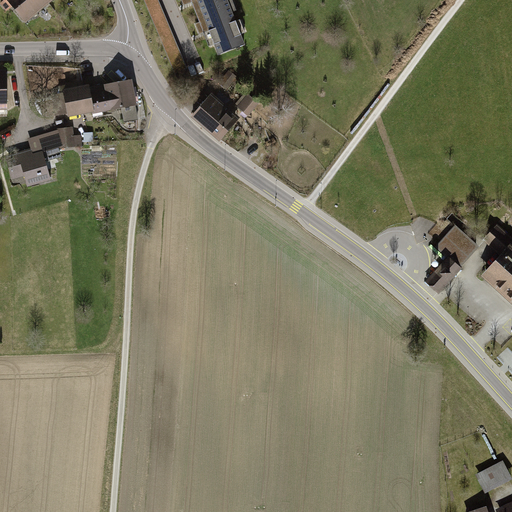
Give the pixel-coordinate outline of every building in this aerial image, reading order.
[(53,0),(3,0),(6,2),(0,7),(7,14),(12,10),(25,25),(53,0)] [(158,0),(143,0),(174,74),(187,69),(158,0)] [(183,0),(179,2),(181,8),(190,4),(199,25),(195,27),(198,34),(208,30),(217,55),(240,46),(237,37),(242,35),(238,23),(233,25),(229,14),(234,12),(229,0),(228,0),(225,1),(224,0),(183,0)] [(237,80),(229,73),(223,81),(220,78),(215,84),(227,93),(237,80)] [(139,122),(132,81),(118,84),(125,123),(139,122)] [(122,110),(119,93),(118,84),(89,86),(76,88),(67,91),(63,93),(64,100),(69,120),(97,114),(122,110)] [(249,118),(260,106),(247,94),(236,106),(249,118)] [(192,119),(220,143),(239,120),(211,97),(192,119)] [(29,191),(51,185),(43,155),(60,151),(80,151),(80,139),(73,138),(73,129),(56,131),(28,141),(31,151),(16,156),(19,163),(7,168),(12,183),(24,179),(29,191)] [(93,136),(85,137),(86,146),(94,145),(93,136)] [(455,225),(436,247),(446,256),(459,268),(479,246),(455,225)] [(511,237),(499,225),(485,241),(502,257),(511,246),(511,237)] [(483,278),(511,304),(511,246),(502,257),(483,278)] [(423,280),(436,293),(459,268),(446,256),(423,280)] [(484,490),(510,478),(501,460),(476,472),(484,490)] [(511,511),(511,500),(494,509),(496,511),(511,511)]
